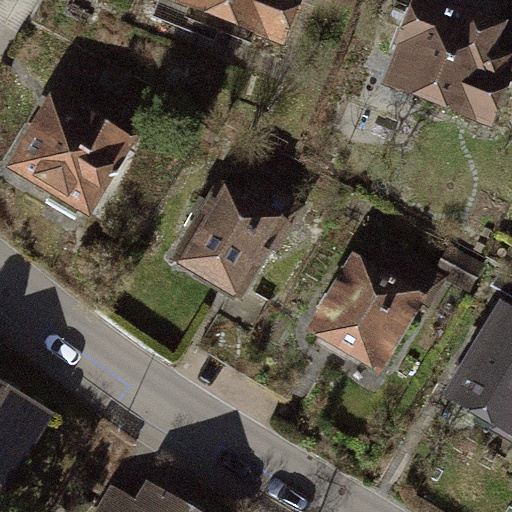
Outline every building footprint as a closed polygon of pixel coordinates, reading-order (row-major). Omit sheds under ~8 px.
[(297,0),(169,0),(163,18),(274,61),(297,0)] [(511,28),(508,40),(413,4),(377,99),(488,142),(507,90),(511,91),(511,28)] [(125,152),(44,103),(0,174),(0,178),(80,227),(125,152)] [(289,240),(223,199),(174,276),(241,317),(289,240)] [(452,297),(386,256),(332,342),(399,383),(452,297)] [(511,325),(509,323),(455,412),(511,446),(511,325)] [(69,428),(0,386),(0,489),(24,504),(69,428)] [(199,511),(130,469),(103,511),(199,511)]
